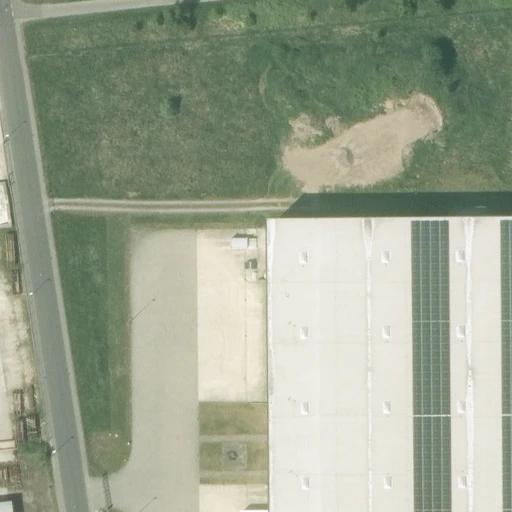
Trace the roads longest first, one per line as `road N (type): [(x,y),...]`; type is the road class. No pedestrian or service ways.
road 1 (residential): [(0,40),(75,511)]
road 2 (track): [(173,0),(0,16)]
